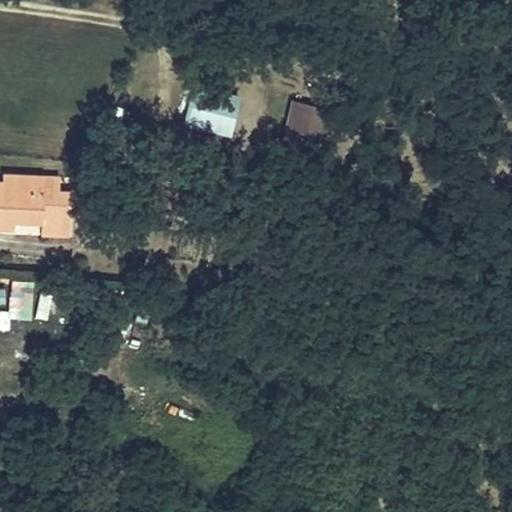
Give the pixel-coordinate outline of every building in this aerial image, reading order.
[(186,79),(177,124),(233,134),(241,89),(186,79)] [(291,98),(284,141),(323,148),(330,104),(291,98)] [(0,175),(0,215),(10,216),(11,211),(46,212),(49,169),(5,167),(5,175),(0,175)] [(10,282),(10,317),(34,317),(33,282),(10,282)] [(28,341),(51,341),(51,327),(28,327),(28,341)]
